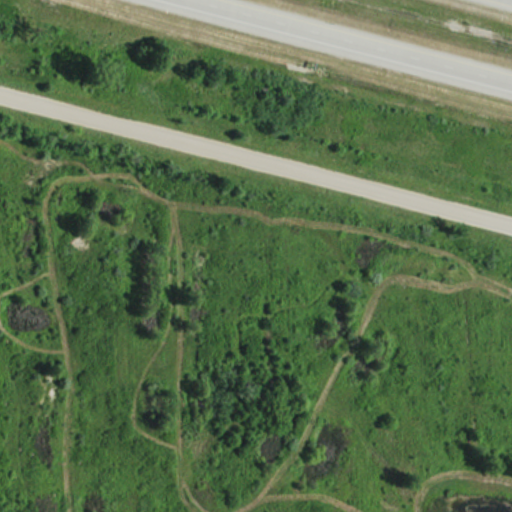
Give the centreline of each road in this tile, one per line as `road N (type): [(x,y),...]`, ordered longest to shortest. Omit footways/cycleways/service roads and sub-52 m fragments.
road 1 (residential): [(511,226),(0,94)]
road 2 (motorway): [(200,0),(511,80)]
